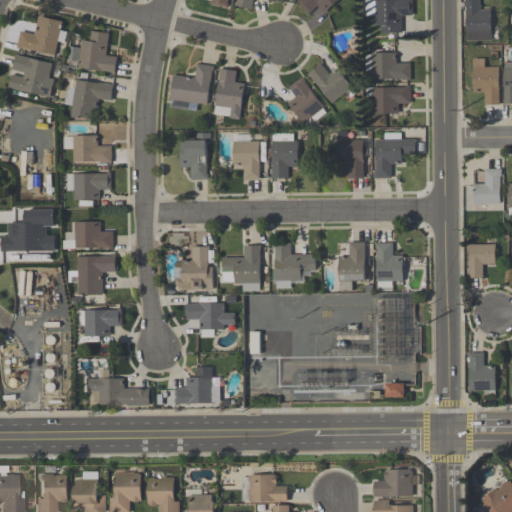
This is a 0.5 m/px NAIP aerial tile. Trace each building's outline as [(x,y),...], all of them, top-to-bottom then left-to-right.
[(228,8),(211,3),(211,0),(228,0),(228,3),(229,3),(228,8)] [(235,5),(236,1),(237,1),(237,0),(253,0),(251,9),(235,5)] [(337,0),(324,12),(318,5),(309,13),(297,1),(298,0),(337,0)] [(402,32),(381,32),(382,25),(376,25),(376,15),(366,15),(366,0),(413,0),(413,15),(402,15),(402,32)] [(466,40),(466,0),(480,0),(480,9),(491,9),(491,40),(466,40)] [(21,30),(34,34),(39,15),(63,21),(61,30),(68,31),(64,48),(56,47),(55,54),(23,47),(23,49),(17,47),(21,30)] [(115,73),(111,73),(111,71),(78,67),(82,39),(90,41),(92,30),(109,32),(106,55),(117,56),(115,73)] [(397,62),(411,62),(411,79),(406,79),(406,78),(372,78),(372,70),(366,70),(366,54),(372,54),(372,52),(397,52),(397,62)] [(50,98),(41,95),(23,90),(23,91),(8,87),(11,74),(23,76),(24,72),(12,69),(16,53),(19,54),(19,55),(52,63),(49,78),(54,79),(50,98)] [(473,58),(484,58),(484,67),(499,67),(499,100),(500,100),(500,104),(485,104),(485,92),(473,92),(473,58)] [(504,62),(511,62),(511,103),(503,103),(503,99),(504,99),(504,62)] [(171,99),(174,74),(195,77),(197,63),(214,65),(213,70),(212,70),(208,104),(171,99)] [(308,74),(321,63),(329,73),(337,67),(357,92),(350,97),(346,92),(332,103),(311,76),(310,77),(308,74)] [(237,70),(236,81),(245,83),(241,118),(239,118),(231,117),(230,117),(231,107),(216,105),(220,72),(219,72),(220,68),(237,70)] [(324,107),(323,108),(327,112),(315,121),(312,117),(304,123),(288,102),(296,96),(289,87),(303,76),(306,80),(305,81),(324,107)] [(98,98),(97,108),(92,108),(91,118),(79,116),(79,117),(71,116),(73,105),(64,103),(66,88),(74,89),(74,87),(75,87),(76,79),(110,84),(110,83),(114,84),(112,100),(98,98)] [(399,113),(373,113),(373,96),(366,96),(366,87),(406,87),(406,85),(411,85),(411,103),(399,103),(399,113)] [(337,164),(337,131),(347,130),(347,139),(363,139),(364,174),(364,178),(348,178),(348,164),(337,164)] [(211,132),(211,141),(207,141),(207,156),(207,174),(209,174),(209,179),(191,179),(191,166),(179,166),(179,153),(181,153),(181,141),(187,141),(187,140),(197,139),(197,132),(211,132)] [(375,178),(375,173),(376,173),(376,138),(385,138),(385,132),(402,132),(402,138),(416,138),(416,153),(402,153),(402,163),(392,163),(392,178),(375,178)] [(273,133),(293,133),(293,140),(298,140),(298,166),(289,167),(289,177),(271,178),(271,174),(273,174),(272,140),(273,140),(273,133)] [(112,162),(107,162),(107,161),(73,161),(73,135),(97,135),(97,145),(112,145),(112,162)] [(260,179),(245,179),(244,165),(234,166),(233,141),(259,140),(260,179)] [(484,183),(484,168),(501,168),(501,175),(501,203),(474,203),(474,183),(484,183)] [(100,199),(74,199),(74,173),(107,173),(107,172),(111,172),(111,189),(100,189),(100,199)] [(55,209),(55,225),(46,225),(46,235),(55,235),(55,251),(1,251),(1,235),(8,235),(8,222),(25,222),(25,209),(55,209)] [(100,221),(100,230),(113,230),(113,248),(108,248),(108,247),(75,247),(75,248),(63,248),(63,239),(75,239),(75,221),(100,221)] [(353,280),(353,290),(336,290),(336,281),(337,279),(337,266),(340,266),(339,256),(350,256),(350,241),(365,241),(366,280),(353,280)] [(277,288),(277,280),(276,280),(275,247),(274,247),(274,243),(291,242),(291,254),(316,253),(317,269),(302,269),(302,279),(291,280),(291,287),(277,288)] [(379,287),(378,281),(377,247),(376,247),(376,243),(393,242),(394,255),(403,255),(404,280),(393,281),(393,287),(379,287)] [(468,277),(468,273),(469,273),(468,244),(495,243),(495,264),(483,264),(483,277),(468,277)] [(213,289),(192,289),(182,289),(182,286),(178,286),(175,284),(176,262),(182,262),(182,260),(192,260),(192,245),(209,245),(209,250),(208,250),(208,266),(213,266),(213,289)] [(261,245),(261,248),(260,248),(260,282),(260,291),(243,291),(243,283),(235,283),(235,281),(223,281),(223,271),(222,271),(222,257),(244,257),(244,245),(261,245)] [(116,271),(102,272),(103,294),(78,295),(78,282),(69,282),(68,270),(78,270),(77,256),(111,255),(111,254),(115,254),(116,271)] [(15,273),(16,298),(33,297),(32,272),(15,273)] [(186,303),(224,303),(224,312),(235,312),(235,324),(224,324),(224,328),(199,329),(199,319),(186,319),(186,303)] [(111,335),(85,336),(85,325),(78,325),(78,310),(84,310),(84,309),(118,309),(118,308),(122,308),(122,325),(110,325),(111,335)] [(496,390),(470,390),(470,356),(469,356),(469,352),(484,352),(484,365),(496,365),(496,390)] [(186,386),(186,377),(197,377),(196,367),(212,366),(212,386),(221,386),(221,402),(212,402),(180,403),(180,404),(176,404),(175,387),(186,386)] [(100,404),(100,391),(89,391),(89,378),(125,378),(125,388),(150,388),(150,405),(131,405),(131,404),(100,404)] [(405,396),(386,396),(386,382),(405,382),(405,396)] [(385,469),(410,469),(412,472),(412,474),(419,474),(419,484),(412,484),(412,496),(388,496),(388,497),(374,497),(374,480),(385,480),(385,478),(384,478),(384,470),(385,470),(385,469)] [(98,495),(106,495),(106,511),(85,511),(85,506),(74,506),(74,485),(76,485),(76,479),(83,479),(83,471),(98,471),(98,495)] [(67,475),(67,501),(65,501),(65,502),(58,502),(58,501),(56,501),(56,511),(35,511),(35,498),(41,498),(41,474),(53,474),(53,475),(60,475),(61,473),(65,473),(66,475),(67,475)] [(141,500),(140,500),(140,501),(132,501),(132,500),(130,500),(130,511),(109,511),(109,497),(114,497),(114,473),(127,473),(127,474),(133,474),(134,473),(138,473),(140,474),(141,474),(141,500)] [(2,511),(2,501),(0,501),(0,475),(5,475),(5,474),(17,474),(17,491),(22,491),(22,498),(23,498),(23,511),(2,511)] [(251,474),(276,474),(276,476),(277,477),(277,483),(276,484),(276,486),(287,486),(288,501),(273,501),(249,501),(249,488),(250,488),(250,482),(249,481),(249,477),(251,474)] [(149,477),(154,477),(156,478),(161,478),(161,477),(174,477),(175,501),(180,501),(180,511),(159,511),(159,504),(157,504),(157,505),(149,505),(149,504),(147,504),(147,479),(149,477)] [(511,511),(490,511),(482,500),(485,498),(484,496),(495,489),(495,490),(496,489),(496,490),(501,486),(502,485),(501,484),(507,480),(508,481),(510,480),(511,482),(511,511)] [(183,511),(191,510),(191,494),(213,494),(213,501),(215,501),(215,511),(183,511)] [(373,511),(373,507),(374,507),(374,499),(388,499),(388,505),(413,505),(413,511),(373,511)]
